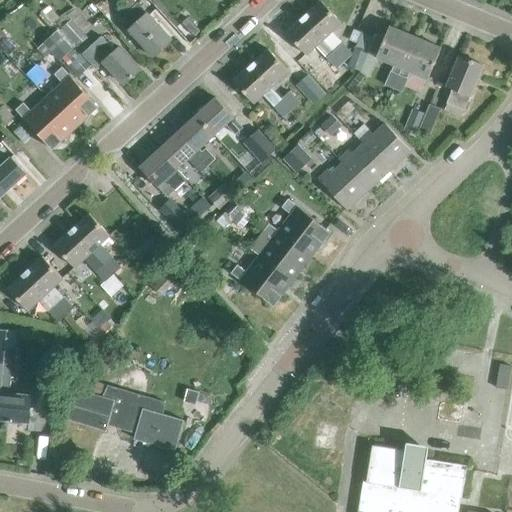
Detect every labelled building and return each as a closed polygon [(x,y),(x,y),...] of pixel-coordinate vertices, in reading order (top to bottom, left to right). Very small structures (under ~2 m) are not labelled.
[(303,17),(344,63),(352,55),(332,32),(341,24),(320,1),(303,17)] [(147,14),(138,4),(129,12),(138,22),(128,31),(153,58),(172,40),(147,13),(147,14)] [(335,70),(344,63),(303,17),(286,33),(306,56),(315,47),(335,70)] [(78,47),(87,39),(72,20),(61,29),(78,47)] [(394,90),(415,38),(389,27),(384,38),(374,34),(373,38),(359,72),(347,88),(353,92),(364,76),(368,77),(376,59),(395,67),(393,73),(391,72),(385,86),(394,90)] [(357,44),(361,33),(353,30),(349,41),(357,44)] [(72,50),(55,32),(43,44),(59,61),(72,50)] [(361,33),(357,44),(348,68),(359,72),(373,38),(361,33)] [(116,51),(101,36),(89,48),(89,47),(81,55),(95,70),(103,63),(123,85),(139,70),(119,48),(116,51)] [(415,38),(394,90),(402,93),(408,79),(406,78),(408,72),(428,80),(441,48),(415,38)] [(250,66),(271,88),(288,72),(268,50),(250,66)] [(470,97),(483,66),(459,56),(446,87),(453,90),(447,104),(464,111),(470,97)] [(262,96),(271,88),(250,66),(233,82),(253,104),(262,96)] [(46,97),(74,129),(98,107),(61,68),(54,75),(61,82),(46,97)] [(330,98),(340,88),(327,73),(317,82),(330,98)] [(313,105),(325,95),(309,76),(296,87),(313,105)] [(283,119),(291,111),(281,100),(271,88),(262,96),(283,119)] [(281,100),(291,111),(299,104),(290,93),(281,100)] [(52,149),(74,129),(46,97),(31,111),(23,103),(16,110),(52,149)] [(196,115),(215,135),(226,125),(235,135),(242,128),(233,118),(234,118),(215,98),(196,115)] [(429,104),(425,114),(418,131),(429,135),(440,109),(429,104)] [(0,119),(6,125),(14,117),(2,105),(0,107),(0,119)] [(418,131),(425,114),(412,109),(403,132),(415,137),(418,131)] [(199,149),(215,135),(196,115),(177,133),(208,166),(215,159),(205,149),(202,152),(199,149)] [(331,136),(341,127),(331,117),(321,126),(331,136)] [(360,141),(363,144),(388,172),(410,151),(385,124),(373,135),(369,132),(365,136),(360,141)] [(354,134),(360,141),(365,136),(369,132),(363,125),(354,134)] [(276,151),(257,131),(247,140),(265,160),(276,151)] [(200,173),(208,166),(177,133),(158,150),(177,170),(192,156),(195,159),(191,162),(200,173)] [(367,191),(388,172),(363,144),(352,155),(348,151),(339,160),(342,164),(367,191)] [(299,145),(283,160),(296,174),(312,160),(299,145)] [(184,179),(177,170),(158,150),(139,168),(157,188),(158,187),(167,197),(175,190),(173,189),(184,179)] [(0,189),(4,194),(26,174),(11,158),(0,167),(0,189)] [(347,211),(367,191),(342,164),(331,174),(328,171),(318,180),(347,211)] [(237,198),(225,186),(210,200),(221,212),(237,198)] [(193,223),(171,199),(159,209),(180,234),(193,223)] [(277,231),(311,257),(331,233),(288,199),(281,207),(290,214),(277,231)] [(71,230),(113,276),(121,268),(100,245),(109,236),(89,214),(71,230)] [(311,257),(277,231),(269,224),(250,249),(258,256),(292,282),(311,257)] [(105,284),(113,276),(71,230),(54,246),(74,268),(84,260),(105,284)] [(273,306),(292,282),(258,256),(245,272),(237,265),(231,273),(273,306)] [(25,273),(65,317),(73,309),(64,297),(62,298),(53,288),(63,279),(42,257),(25,273)] [(168,267),(149,286),(161,297),(179,278),(168,267)] [(57,324),(65,317),(25,273),(7,289),(28,311),(38,302),(57,324)] [(107,322),(88,339),(96,348),(115,331),(107,322)] [(14,348),(16,332),(0,330),(0,420),(29,422),(31,396),(9,394),(13,347),(14,348)] [(500,365),(496,389),(508,391),(511,367),(500,365)] [(54,388),(55,384),(41,383),(41,387),(39,387),(37,408),(54,410),(56,388),(54,388)] [(164,402),(108,386),(103,397),(74,389),(65,420),(106,431),(108,423),(116,425),(115,428),(128,431),(129,429),(136,431),(134,440),(174,451),(183,421),(162,415),(164,402)] [(213,398),(188,391),(184,403),(196,406),(197,402),(211,406),(213,398)] [(405,451),(372,446),(366,482),(364,482),(358,511),(471,511),(468,511),(467,511),(457,511),(460,499),(466,468),(430,462),(432,451),(406,447),(405,451)]
